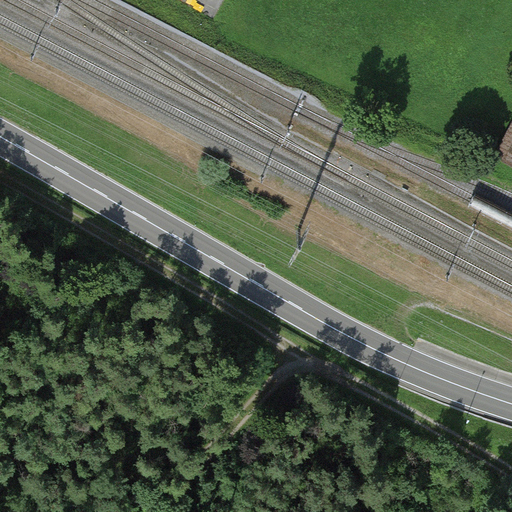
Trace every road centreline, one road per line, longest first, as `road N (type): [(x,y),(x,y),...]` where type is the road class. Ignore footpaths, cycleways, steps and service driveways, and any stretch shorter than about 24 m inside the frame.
road 1 (track): [(511,472),(0,182)]
road 2 (primary): [(0,136),(337,329),(511,403)]
road 3 (track): [(154,511),(301,354)]
